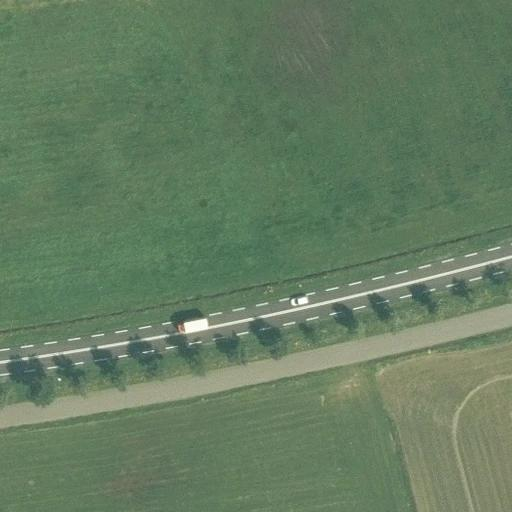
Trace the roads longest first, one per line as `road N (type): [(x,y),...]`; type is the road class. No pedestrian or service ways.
road 1 (primary): [(0,363),(215,328),(511,257)]
road 2 (unclassified): [(511,314),(230,378),(0,419)]
